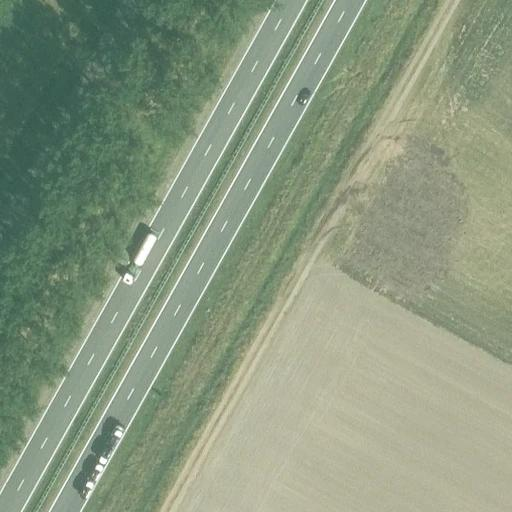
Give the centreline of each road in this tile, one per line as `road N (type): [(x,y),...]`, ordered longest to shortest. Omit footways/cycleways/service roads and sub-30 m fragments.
road 1 (trunk): [(63,511),(349,0)]
road 2 (trunk): [(290,0),(5,511)]
road 3 (unclassified): [(0,234),(129,0)]
